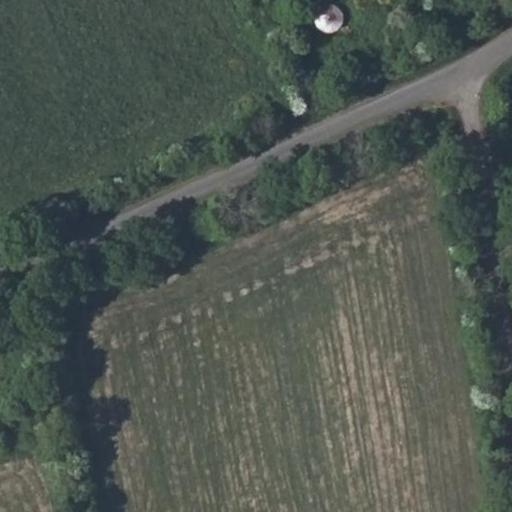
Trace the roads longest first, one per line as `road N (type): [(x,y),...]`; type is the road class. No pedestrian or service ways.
road 1 (unclassified): [(481,84),(0,277)]
road 2 (unclassified): [(511,277),(481,84)]
